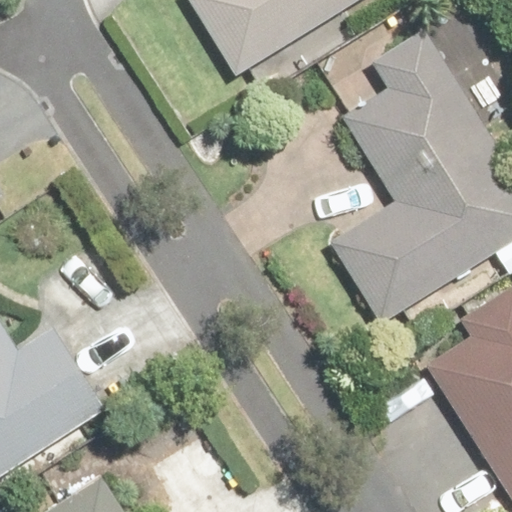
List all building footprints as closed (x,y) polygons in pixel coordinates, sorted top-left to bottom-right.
[(365,0),(184,0),(235,81),(365,0)] [(329,237),(380,323),(492,255),(505,276),(511,271),(511,175),(422,26),(365,61),(383,90),(339,117),(389,201),(329,237)] [(419,364),(511,510),(511,286),(508,280),(452,315),(465,335),(419,364)] [(0,474),(102,408),(48,327),(14,349),(0,327),(0,474)] [(122,511),(97,474),(39,511),(122,511)]
